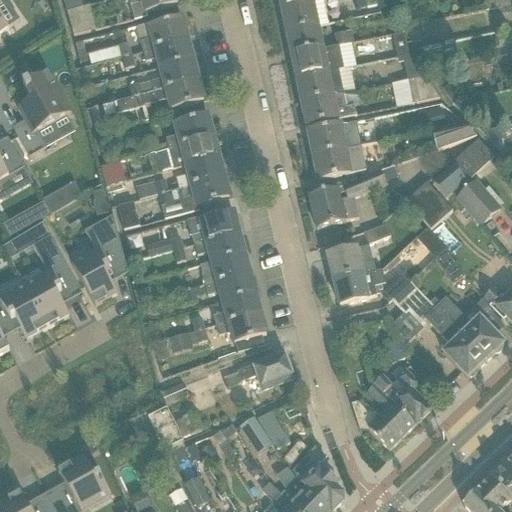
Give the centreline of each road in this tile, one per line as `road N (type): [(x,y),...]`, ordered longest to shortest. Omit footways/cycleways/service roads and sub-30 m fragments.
road 1 (residential): [(341,440),(228,0)]
road 2 (secondary): [(511,393),(386,511)]
road 3 (secondary): [(421,511),(511,424)]
